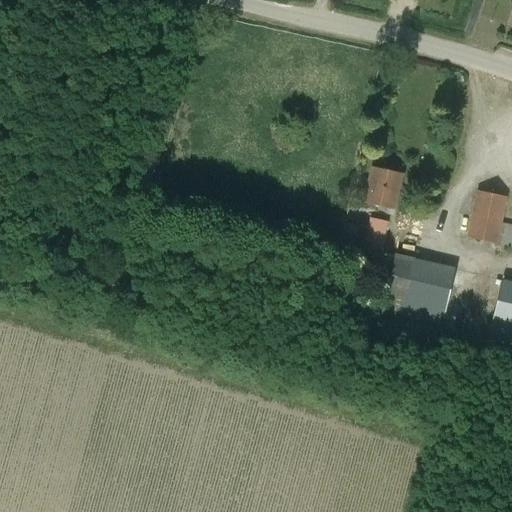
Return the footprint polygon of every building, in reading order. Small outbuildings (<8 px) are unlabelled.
[(371,168),(363,203),(393,210),(401,175),(371,168)] [(465,239),(495,245),(511,248),(511,225),(499,223),(504,197),(475,192),(465,239)] [(251,239),(268,244),(274,222),(256,217),(251,239)] [(381,251),(385,234),(387,222),(370,219),(364,247),(381,251)] [(381,314),(403,319),(417,260),(395,255),(390,277),(381,314)] [(511,282),(501,280),(487,340),(511,346),(511,282)]
